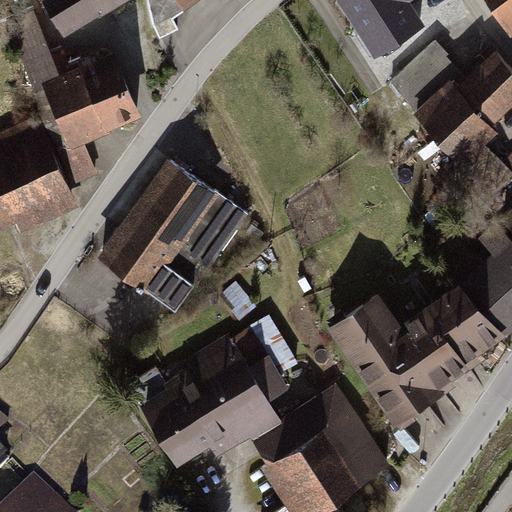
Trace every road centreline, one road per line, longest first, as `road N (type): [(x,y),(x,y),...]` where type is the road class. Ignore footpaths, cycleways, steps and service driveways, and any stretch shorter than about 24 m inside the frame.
road 1 (residential): [(271,0),(213,54),(0,349)]
road 2 (tertiary): [(511,380),(417,511)]
